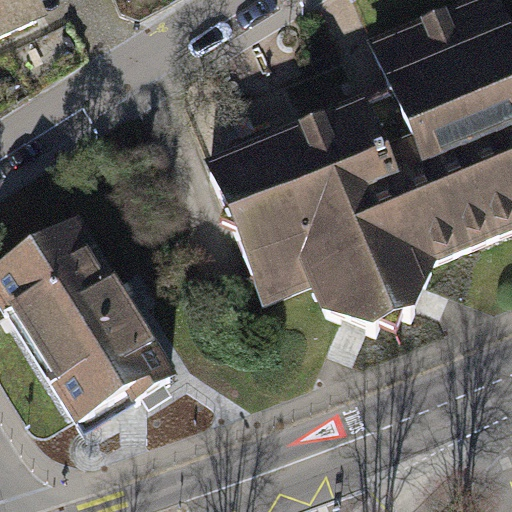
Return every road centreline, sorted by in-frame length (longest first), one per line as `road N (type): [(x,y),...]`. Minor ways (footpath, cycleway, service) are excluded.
road 1 (secondary): [(511,377),(175,511)]
road 2 (residential): [(0,156),(251,0)]
